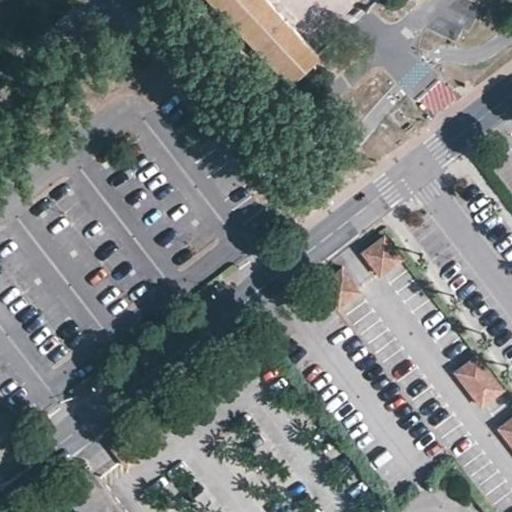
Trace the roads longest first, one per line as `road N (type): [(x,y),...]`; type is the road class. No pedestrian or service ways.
road 1 (residential): [(21,473),(417,167)]
road 2 (residential): [(417,167),(511,292)]
road 3 (residential): [(417,167),(511,93)]
